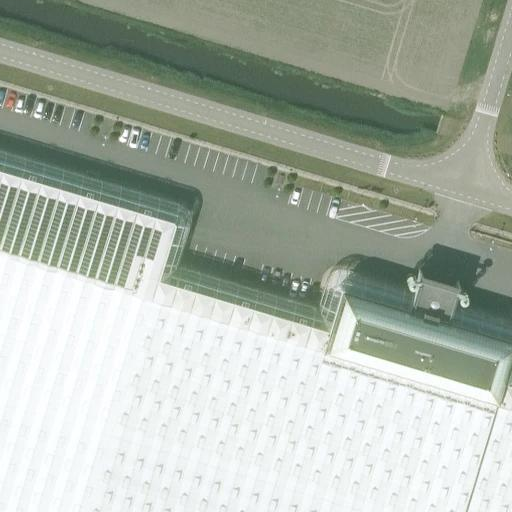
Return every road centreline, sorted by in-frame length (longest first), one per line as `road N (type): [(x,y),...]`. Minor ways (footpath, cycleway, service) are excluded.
road 1 (unclassified): [(0,44),(475,183)]
road 2 (unclassified): [(475,183),(511,58)]
